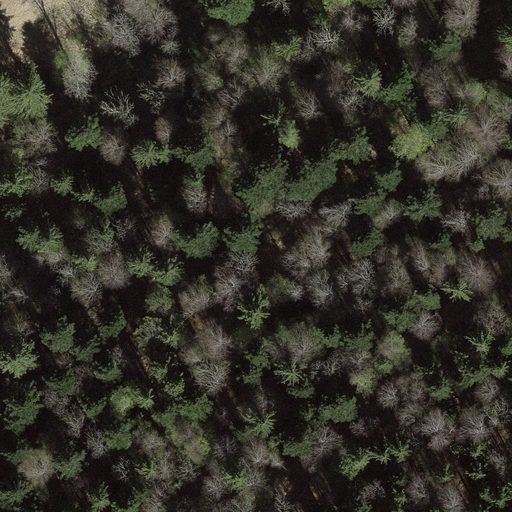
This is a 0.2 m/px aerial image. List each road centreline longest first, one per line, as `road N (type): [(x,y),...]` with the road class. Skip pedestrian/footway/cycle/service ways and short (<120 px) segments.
road 1 (track): [(0,393),(80,332),(380,144)]
road 2 (track): [(252,511),(511,235)]
